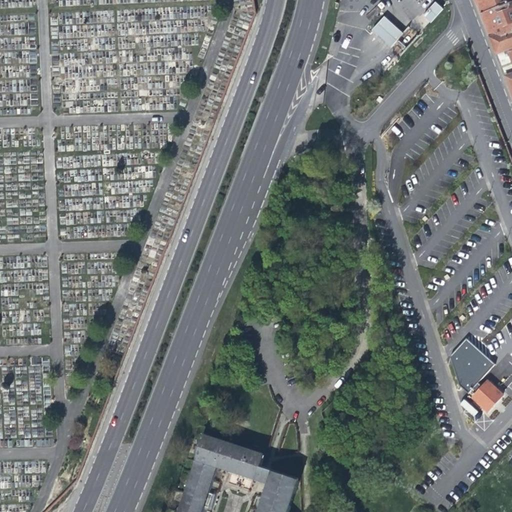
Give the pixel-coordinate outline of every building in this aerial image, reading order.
[(511,0),(477,0),(498,54),(502,52),(508,50),(511,61),(511,75),(508,78),(511,88),(511,0)] [(437,3),(424,16),(431,23),(444,10),(437,3)] [(385,18),(375,30),(386,40),(394,47),(404,35),(398,30),(385,18)] [(500,59),(508,78),(511,75),(511,61),(508,50),(502,52),(504,58),(500,59)] [(502,395),(487,381),(473,397),(488,411),(502,395)] [(474,417),(478,412),(464,399),(460,404),(474,417)] [(201,511),(204,505),(207,506),(211,493),(208,492),(216,468),(218,461),(231,465),(228,472),(255,481),(259,468),(263,456),(256,454),(257,453),(203,435),(201,442),(199,441),(195,454),(197,455),(195,461),(196,462),(192,474),(191,473),(186,487),(188,488),(184,500),(182,499),(178,511),(201,511)] [(216,468),(228,472),(231,465),(218,461),(216,468)] [(260,482),(267,484),(271,471),(265,469),(259,468),(255,481),(260,482)] [(298,480),(271,471),(267,484),(257,511),(287,511),(290,505),(286,503),(290,491),(294,493),(298,480)] [(57,499),(68,489),(61,482),(50,492),(57,499)] [(290,505),(294,493),(290,491),(286,503),(290,505)]
